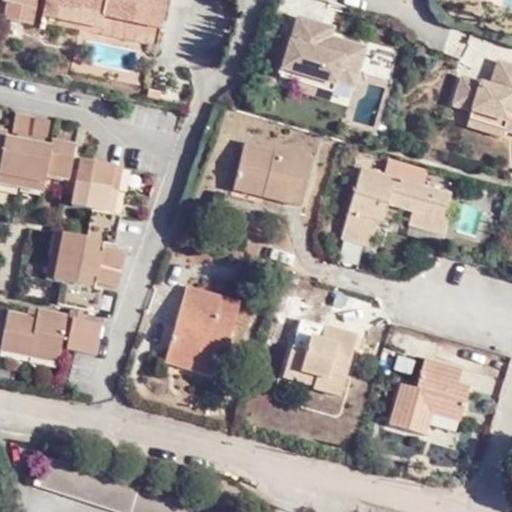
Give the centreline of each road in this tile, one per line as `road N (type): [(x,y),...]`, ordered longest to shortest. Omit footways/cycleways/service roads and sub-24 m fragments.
road 1 (residential): [(183,142),(86,419)]
road 2 (residential): [(86,419),(319,479)]
road 3 (residential): [(511,323),(315,268)]
road 4 (residential): [(0,92),(183,142)]
road 5 (residential): [(319,479),(486,508)]
road 6 (residential): [(183,142),(207,88),(231,70),(247,0)]
